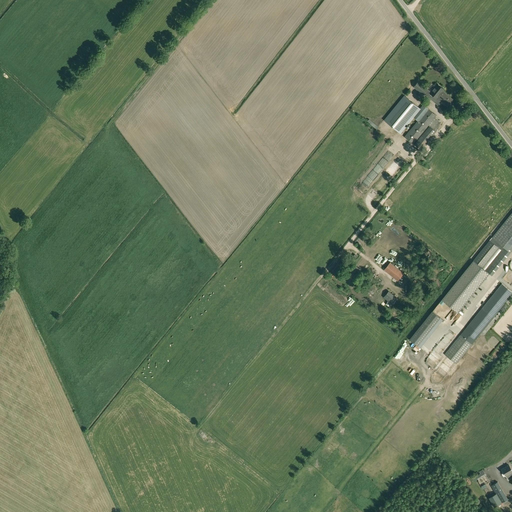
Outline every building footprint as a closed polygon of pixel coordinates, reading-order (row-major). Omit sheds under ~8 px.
[(418,81),(414,87),(423,94),(427,89),(418,81)] [(437,84),(430,93),(437,99),(438,97),(441,93),(442,94),(444,92),(441,90),(443,88),(437,84)] [(441,93),(438,97),(448,105),(453,99),(444,92),(442,94),(441,93)] [(422,104),(419,108),(404,95),(384,119),(400,133),(413,117),(418,121),(404,137),(413,144),(429,125),(435,118),(436,116),(428,109),(422,104)] [(421,150),(442,124),(435,118),(429,125),(430,125),(414,145),(421,150)] [(369,119),(367,121),(377,129),(379,127),(369,119)] [(489,273),(492,275),(511,249),(511,212),(442,299),(458,312),(489,273)] [(384,270),(397,280),(403,273),(390,262),(384,270)] [(338,264),(332,271),(334,273),(340,266),(338,264)] [(456,364),(480,334),(511,294),(511,291),(502,283),(445,354),(456,364)] [(397,298),(388,291),(383,297),(390,303),(392,304),(397,298)] [(508,481),(511,478),(511,485),(511,484),(511,469),(509,464),(501,469),(508,481)] [(479,471),(480,473),(476,476),(478,480),(478,482),(482,489),(491,484),(483,469),(479,471)] [(491,486),(498,497),(493,500),(491,501),(494,507),(501,503),(502,504),(508,499),(498,481),(491,486)]
